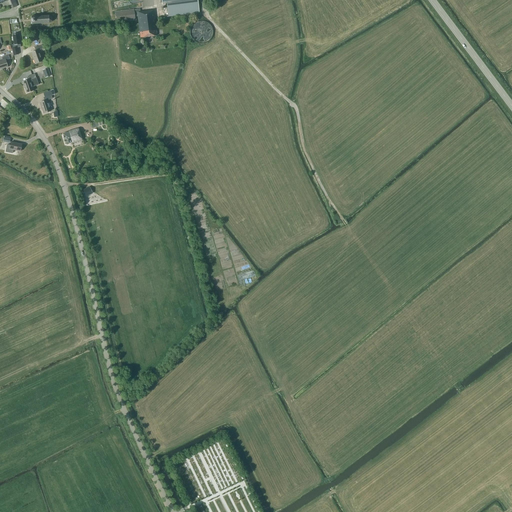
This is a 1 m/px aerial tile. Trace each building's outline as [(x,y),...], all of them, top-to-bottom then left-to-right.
[(161,0),(163,17),(166,17),(198,13),(196,0),(161,0)] [(139,12),(139,9),(115,12),(116,22),(134,20),(134,17),(137,16),(139,38),(155,36),(155,30),(153,10),(139,12)] [(49,23),(51,21),(51,18),(48,16),(31,17),(31,19),(30,19),(31,21),(31,22),(31,24),(49,23)] [(207,36),(212,36),(211,22),(196,23),(197,31),(200,31),(201,34),(199,34),(200,38),(207,38),(207,36)] [(20,47),(20,44),(18,34),(12,34),(14,45),(12,45),(13,55),(18,54),(17,47),(20,47)] [(35,63),(42,61),(38,50),(43,48),(42,45),(34,48),(35,51),(31,52),(35,63)] [(0,69),(7,67),(5,60),(9,59),(8,55),(1,57),(2,60),(0,61),(0,69)] [(27,76),(28,80),(22,82),(26,93),(34,91),(32,87),(38,85),(34,74),(27,76)] [(51,111),(47,100),(52,99),(51,95),(43,98),(44,98),(45,101),(40,102),(43,114),(51,111)] [(72,143),(82,140),(78,128),(68,131),(68,132),(63,134),(66,144),(72,142),(72,143)] [(22,144),(11,142),(10,145),(7,144),(6,151),(12,152),(12,150),(20,152),(22,144)] [(90,187),(82,191),(85,197),(93,193),(90,187)] [(250,263),(235,269),(240,281),(254,275),(250,263)]
